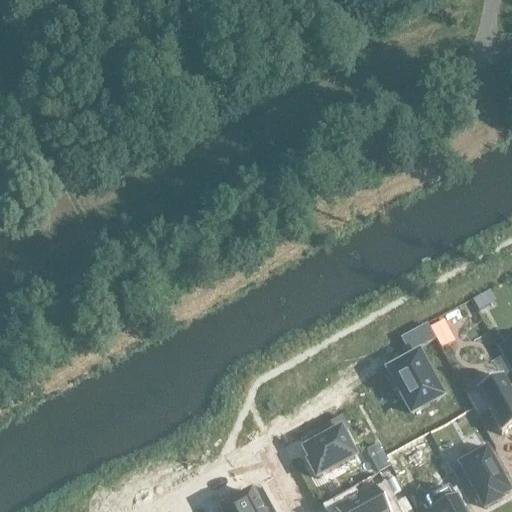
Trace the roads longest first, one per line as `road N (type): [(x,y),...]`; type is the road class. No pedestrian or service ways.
road 1 (unclassified): [(0,325),(485,58)]
road 2 (track): [(111,265),(0,59)]
road 3 (residential): [(161,511),(246,465),(263,464),(279,472),(301,511)]
